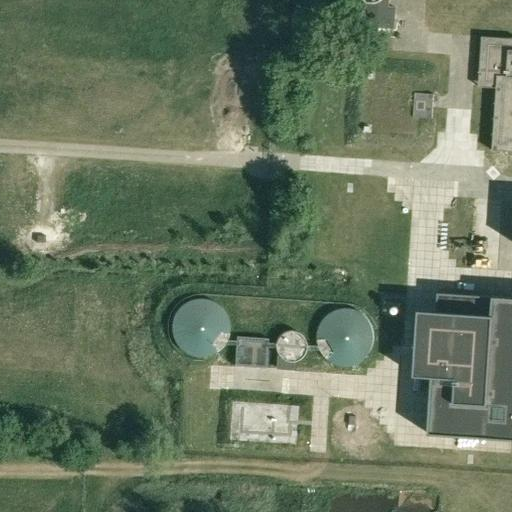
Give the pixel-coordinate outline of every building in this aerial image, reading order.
[(370,29),(370,27),(396,29),(398,7),(391,6),(391,0),(369,0),(369,4),(361,4),(360,26),(366,27),(365,29),(370,29)] [(499,76),(494,151),(511,151),(511,49),(511,41),(483,39),(481,75),(499,76)] [(434,118),(435,94),(416,93),(414,117),(434,118)] [(461,246),(480,247),(481,196),(462,195),(461,246)] [(381,241),(402,240),(401,220),(381,221),(381,241)] [(419,312),(415,377),(433,378),(429,435),(511,440),(511,297),(438,292),(437,313),(419,312)] [(266,368),(268,339),(236,337),(234,366),(266,368)] [(278,355),(277,353),(276,367),(295,368),(295,361),(293,361),(291,361),(289,361),(287,361),(285,360),(283,359),(281,358),(279,356),(278,355)]
